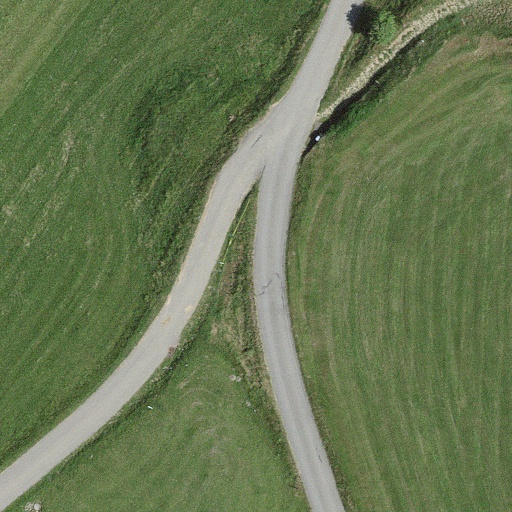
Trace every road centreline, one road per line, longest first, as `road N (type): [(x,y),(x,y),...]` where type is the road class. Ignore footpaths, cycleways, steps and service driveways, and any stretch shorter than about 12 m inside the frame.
road 1 (unclassified): [(290,127),(256,155),(224,201),(193,285),(155,352),(0,496)]
road 2 (unclassified): [(290,127),(269,239),(274,316),(332,511)]
road 3 (unclassified): [(346,0),(290,127)]
